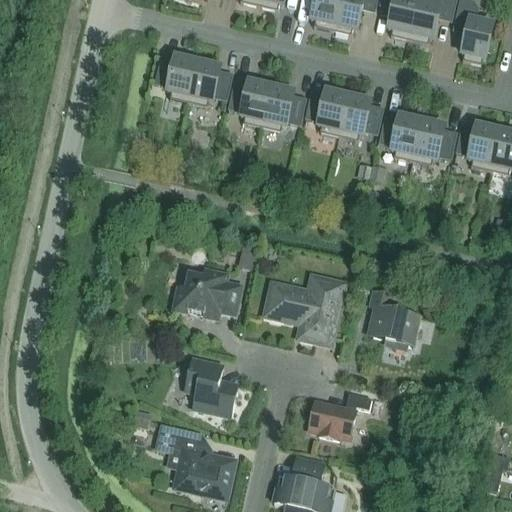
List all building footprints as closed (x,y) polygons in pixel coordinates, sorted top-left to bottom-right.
[(241,0),(240,6),(259,11),(261,0),(241,0)] [(261,0),(259,11),(278,15),(279,9),(283,9),(284,0),(261,0)] [(316,0),(311,24),(315,25),(313,31),(332,36),(340,0),(316,0)] [(362,7),(375,10),(377,0),(340,0),(332,36),(351,40),(353,33),(356,34),(362,7)] [(381,0),(381,3),(394,6),(388,33),(392,34),(390,41),(409,45),(418,4),(402,0),(381,0)] [(452,20),(456,0),(437,0),(435,8),(418,4),(409,45),(428,49),(430,43),(433,44),(439,17),(452,20)] [(481,69),(483,63),(485,63),(493,29),(475,25),(478,12),(473,5),(460,2),(454,28),(467,31),(461,58),(464,59),(462,65),(481,69)] [(174,65),(161,62),(155,88),(168,91),(167,96),(171,97),(169,103),(188,107),(197,66),(175,61),(174,65)] [(197,66),(188,107),(207,112),(209,105),(212,106),(213,102),(226,105),(232,79),(219,76),(220,71),(197,66)] [(243,128),(261,132),(271,91),(248,86),(247,90),(234,87),(228,113),(241,116),(240,121),(244,121),(243,128)] [(261,132),(281,136),(282,130),(286,131),(287,127),(300,130),(306,103),(293,101),(294,96),(271,91),(261,132)] [(320,137),(339,141),(348,100),(325,95),(324,99),(311,97),(306,123),(318,125),(317,130),(321,131),(320,137)] [(364,136),(377,139),(383,113),(370,110),(371,105),(348,100),(339,141),(358,146),(359,139),(363,140),(364,136)] [(385,121),(379,148),(392,150),(391,155),(395,156),(393,162),(412,166),(422,125),(399,120),(398,124),(385,121)] [(412,166),(431,171),(433,164),(437,165),(438,161),(450,164),(456,138),(443,135),(444,130),(422,125),(412,166)] [(470,171),(489,176),(499,134),(476,129),(475,134),(462,131),(456,157),(469,160),(468,164),(472,165),(470,171)] [(489,176),(508,180),(510,173),(511,173),(511,137),(499,134),(489,176)] [(143,151),(139,164),(151,167),(155,154),(143,151)] [(357,182),(368,184),(371,171),(360,168),(357,182)] [(370,185),(384,188),(387,172),(373,169),(370,185)] [(502,247),(506,228),(496,226),(492,245),(502,247)] [(242,252),(238,271),(252,274),(256,255),(242,252)] [(179,291),(174,314),(188,317),(188,315),(203,319),(203,320),(217,323),(219,315),(234,319),(241,292),(225,288),(227,280),(204,275),(203,280),(187,276),(184,292),(179,291)] [(303,326),(299,342),(330,349),(343,290),(313,283),(310,298),(273,290),(266,320),(270,321),(271,323),(279,324),(281,323),(295,326),(296,324),(303,326)] [(408,349),(412,350),(419,321),(390,314),(393,300),(374,295),(370,311),(375,312),(368,340),(394,346),(393,350),(407,353),(408,349)] [(220,387),(223,372),(192,365),(185,395),(196,398),(192,413),(231,421),(238,391),(220,387)] [(339,443),(349,445),(356,417),(355,417),(356,412),(369,415),(372,404),(349,398),(346,410),(345,415),(316,408),(314,416),(313,418),(312,419),(311,421),(311,424),(311,426),(311,428),(309,436),(319,438),(319,440),(339,445),(339,443)] [(138,430),(141,420),(135,419),(132,428),(138,430)] [(209,458),(205,452),(199,451),(202,440),(174,433),(162,430),(156,453),(169,456),(166,470),(179,473),(175,491),(226,503),(235,466),(208,460),(209,458)] [(383,463),(388,473),(398,469),(393,458),(383,463)] [(492,459),(489,471),(503,474),(506,475),(509,462),(492,459)] [(331,511),(335,495),(336,494),(319,490),(324,468),(297,462),(292,484),(279,481),(278,482),(279,482),(273,508),(285,511),(331,511)]
